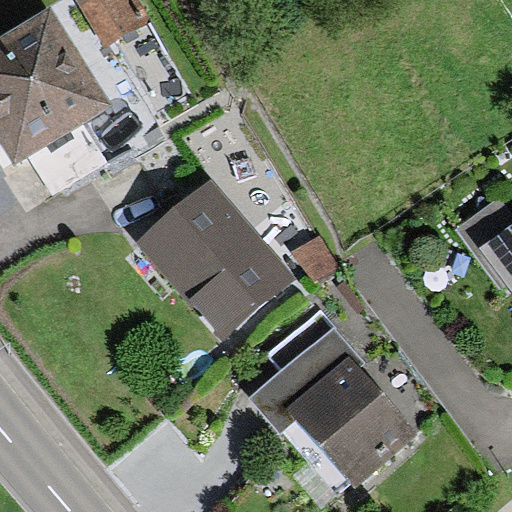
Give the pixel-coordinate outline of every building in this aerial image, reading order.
[(153,19),(141,0),(76,0),(104,47),(153,19)] [(88,122),(112,108),(52,9),(0,40),(0,145),(14,169),(31,159),(53,197),(112,162),(88,122)] [(219,341),(293,278),(212,183),(138,246),(219,341)] [(511,290),(511,222),(479,246),(511,290)] [(323,237),(295,253),(317,283),(341,269),(323,237)] [(356,364),(365,356),(317,304),(263,354),(279,370),(248,398),(339,496),(351,485),(356,489),(419,431),(356,364)]
